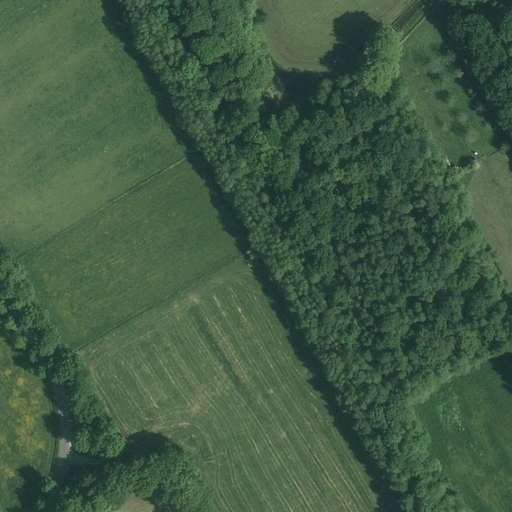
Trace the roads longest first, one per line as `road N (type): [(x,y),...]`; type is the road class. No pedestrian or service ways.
road 1 (unclassified): [(47,511),(65,444),(61,398),(0,285)]
road 2 (track): [(63,458),(168,469),(197,511)]
